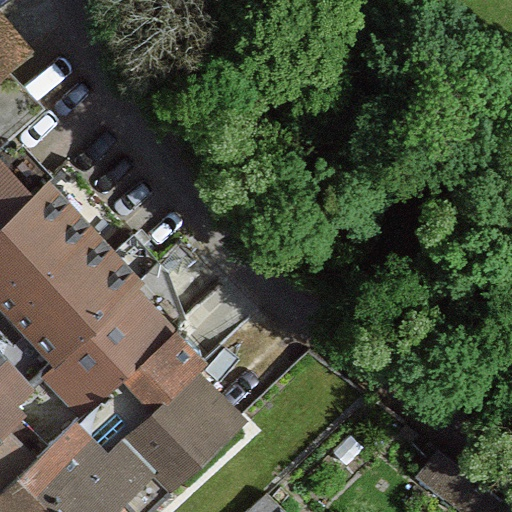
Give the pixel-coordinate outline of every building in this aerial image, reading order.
[(0,70),(17,55),(0,37),(0,70)] [(0,230),(46,188),(0,141),(0,140),(0,230)] [(0,230),(0,330),(41,379),(163,263),(130,227),(108,250),(46,188),(0,230)] [(163,263),(41,379),(81,420),(173,332),(202,304),(163,263)] [(0,450),(0,422),(41,379),(0,330),(0,496),(25,475),(0,450)] [(55,511),(195,375),(207,362),(173,332),(81,420),(25,475),(0,496),(0,511),(55,511)] [(152,511),(242,422),(195,375),(55,511),(152,511)]
